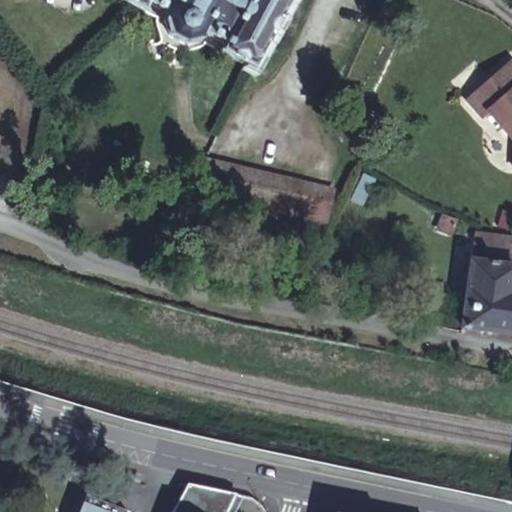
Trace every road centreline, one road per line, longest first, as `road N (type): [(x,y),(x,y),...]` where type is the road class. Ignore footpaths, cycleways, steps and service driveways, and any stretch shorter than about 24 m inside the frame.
road 1 (residential): [(511,353),(75,261),(0,220)]
road 2 (secondary): [(298,484),(0,406)]
road 3 (secondary): [(430,511),(298,484)]
